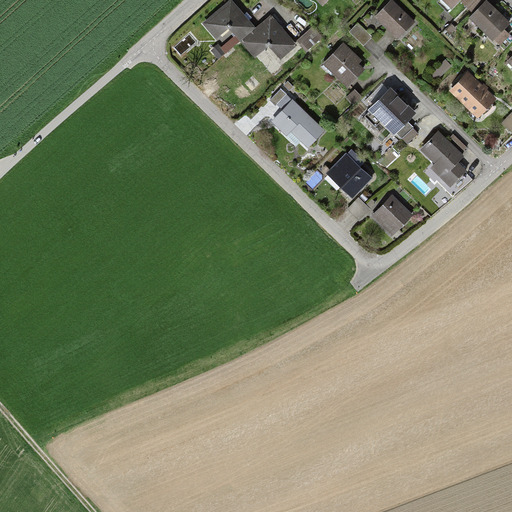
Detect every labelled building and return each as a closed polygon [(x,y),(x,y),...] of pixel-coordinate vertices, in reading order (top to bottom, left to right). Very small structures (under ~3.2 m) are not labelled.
[(482,1),(481,0),(472,0),(467,6),(472,11),(482,1)] [(471,16),(494,38),(508,23),(486,1),(471,16)] [(249,30),(228,5),(208,22),(219,35),(228,27),(239,39),(249,30)] [(409,25),(390,7),(378,20),(397,38),(409,25)] [(291,46),(268,20),(247,40),(258,53),(267,45),(279,58),(291,46)] [(371,39),(357,26),(349,34),(362,48),(371,39)] [(320,43),(311,32),(298,44),(308,54),(320,43)] [(346,88),(362,72),(339,50),(323,66),(346,88)] [(492,102),(465,77),(451,93),(476,117),(492,102)] [(281,89),(270,100),(276,105),(286,94),(281,89)] [(393,131),(408,114),(388,95),(372,112),(393,131)] [(291,129),(308,146),(323,130),(292,101),(273,121),(287,133),(291,129)] [(511,112),(502,122),(511,131),(511,112)] [(433,172),(449,187),(462,174),(453,165),(459,159),(437,137),(422,153),(436,168),(433,172)] [(351,198),(368,181),(345,158),(328,176),(351,198)] [(348,207),(352,212),(363,202),(358,197),(348,207)] [(389,200),(372,218),(390,236),(407,219),(389,200)] [(370,209),(363,202),(352,212),(359,219),(370,209)]
